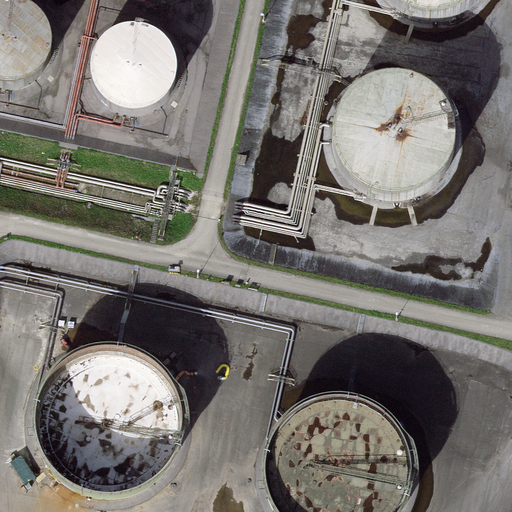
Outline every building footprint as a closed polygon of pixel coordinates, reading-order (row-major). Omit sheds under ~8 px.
[(398,0),(409,11),(430,21),(453,23),(475,15),(491,0),(398,0)] [(47,72),(54,58),(55,43),(50,28),(39,16),(25,9),(9,8),(0,11),(0,84),(5,87),(20,88),(35,83),(47,72)] [(173,103),(180,89),(181,73),(175,59),(165,47),(151,40),(135,39),(120,44),(108,54),(101,69),(101,84),(106,99),(116,111),(130,118),(146,119),(161,114),(173,103)] [(366,196),(386,206),(410,208),(432,200),(449,185),(459,164),(461,141),(453,119),(438,101),(417,91),(393,90),(372,97),(354,113),(344,134),(343,157),(350,179),(366,196)] [(168,468),(179,442),(180,415),(170,389),(150,369),(125,357),(97,357),(71,367),(51,386),(39,411),(39,439),(49,465),(68,485),(93,496),(121,497),(147,487),(168,468)] [(401,511),(409,494),(410,466),(400,440),(381,420),(355,409),(327,408),(301,418),(281,437),(270,462),(269,490),(277,511),(401,511)]
